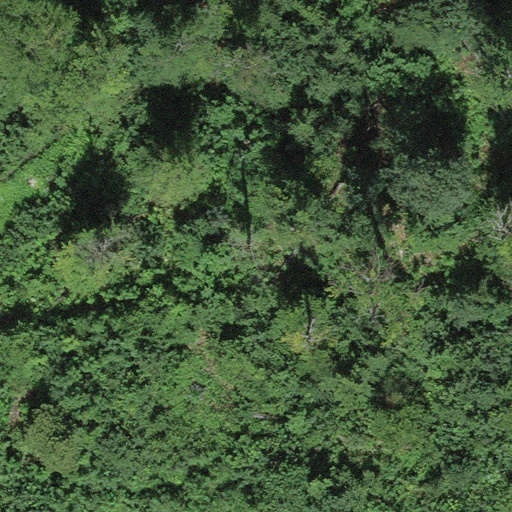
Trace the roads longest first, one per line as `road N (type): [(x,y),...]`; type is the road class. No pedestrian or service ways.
road 1 (track): [(0,322),(51,303),(256,275),(375,268),(511,275)]
road 2 (track): [(304,0),(511,111)]
